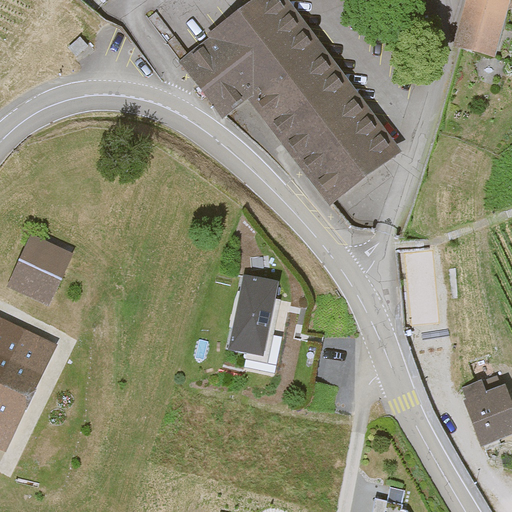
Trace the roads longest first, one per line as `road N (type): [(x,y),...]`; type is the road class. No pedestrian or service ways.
road 1 (tertiary): [(0,149),(39,116),(78,98),(154,102),(222,144),(270,189),(358,294)]
road 2 (residential): [(358,294),(387,250),(404,203),(455,0)]
road 3 (tertiary): [(465,511),(409,413),(358,294)]
